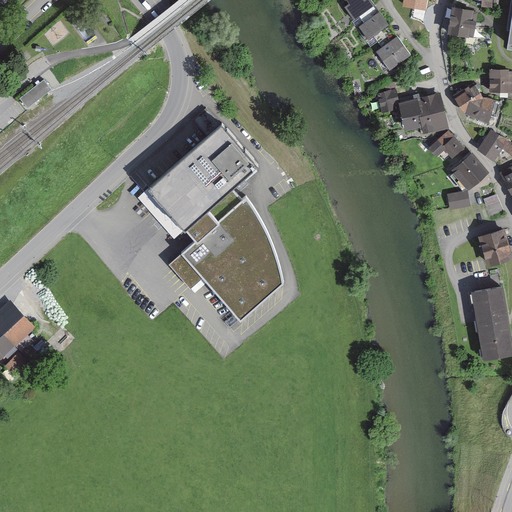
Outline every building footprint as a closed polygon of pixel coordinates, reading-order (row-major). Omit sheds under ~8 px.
[(384,6),(379,0),(353,0),(355,2),(348,7),(360,23),(384,6)] [(477,12),(454,8),(449,32),(473,36),(477,12)] [(396,25),(385,10),(364,25),(376,40),(396,25)] [(416,56),(402,35),(379,51),(385,61),(380,64),(388,75),(416,56)] [(511,70),(494,69),(493,92),(511,93),(511,70)] [(29,107),(53,89),(45,78),(20,97),(29,107)] [(468,112),(488,98),(484,97),(474,83),(456,95),(468,112)] [(399,107),(395,90),(378,94),(382,111),(399,107)] [(406,126),(423,122),(416,94),(399,98),(406,126)] [(416,94),(423,122),(425,132),(446,127),(438,94),(420,98),(419,94),(416,94)] [(499,101),(488,98),(468,112),(493,124),(499,101)] [(261,162),(223,120),(150,184),(198,238),(228,212),(245,200),(232,188),(261,162)] [(511,155),(511,141),(493,128),(478,149),(496,162),(505,151),(511,156),(511,155)] [(468,149),(451,130),(431,148),(442,161),(450,154),(455,160),(468,149)] [(489,176),(470,153),(451,169),(470,191),(489,176)] [(511,165),(502,171),(511,191),(511,165)] [(447,194),(449,210),(470,207),(467,191),(447,194)] [(247,194),(245,200),(228,212),(198,238),(178,262),(199,286),(215,274),(247,314),(284,282),(275,242),(247,194)] [(511,239),(509,230),(482,238),(490,268),(511,261),(511,239)] [(511,290),(511,286),(474,293),(487,361),(511,356),(511,290)] [(42,327),(17,302),(0,318),(0,362),(4,366),(42,327)] [(46,360),(33,347),(12,369),(24,381),(46,360)]
